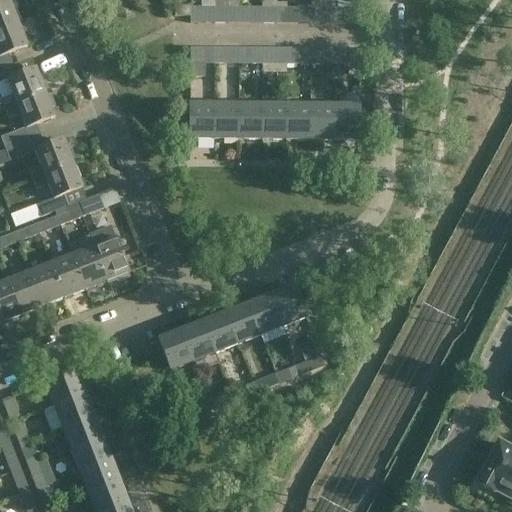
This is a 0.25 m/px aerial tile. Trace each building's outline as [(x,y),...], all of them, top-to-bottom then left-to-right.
[(7,0),(0,2),(0,29),(17,23),(16,21),(18,21),(14,9),(12,10),(8,0),(7,0)] [(190,20),(190,10),(190,9),(175,9),(175,19),(190,20)] [(190,10),(190,20),(190,26),(214,26),(214,10),(190,10)] [(238,10),(214,10),(214,26),(238,26),(238,10)] [(263,10),(238,10),(238,26),(262,26),(263,10)] [(263,10),(262,26),(287,26),(287,11),(263,10)] [(311,11),(287,11),(287,26),(311,27),(311,11)] [(335,11),(311,11),(311,27),(335,27),(335,11)] [(359,11),(335,11),(335,27),(359,27),(359,11)] [(0,71),(13,66),(9,56),(27,49),(23,39),(25,38),(20,27),(19,27),(17,23),(0,29),(0,71)] [(215,67),(215,50),(190,50),(190,67),(215,67)] [(215,50),(215,67),(239,67),(239,51),(215,50)] [(239,51),(239,67),(263,67),(263,51),(239,51)] [(263,51),(263,67),(287,67),(287,51),(263,51)] [(287,51),(287,67),(311,68),(311,51),(287,51)] [(311,51),(311,68),(335,68),(335,52),(311,51)] [(335,52),(335,68),(359,68),(359,52),(335,52)] [(13,66),(0,71),(0,85),(8,82),(13,96),(2,101),(5,110),(45,94),(44,91),(48,90),(43,78),(39,80),(35,70),(17,77),(13,66)] [(191,91),(202,92),(203,75),(191,74),(191,91)] [(6,150),(40,136),(36,126),(54,119),(51,109),(55,108),(50,96),(46,98),(45,94),(5,110),(9,120),(21,115),(26,129),(2,139),(6,150)] [(214,143),(214,108),(189,108),(189,121),(189,142),(214,143)] [(238,109),(214,108),(214,143),(238,143),(238,109)] [(262,109),(238,109),(238,143),(262,143),(262,109)] [(262,109),(262,143),(286,144),(286,109),(262,109)] [(310,110),(286,109),(286,144),(310,144),(310,110)] [(310,110),(310,144),(334,144),(335,110),(310,110)] [(359,110),(335,110),(334,144),(359,145),(359,110)] [(6,150),(7,151),(11,162),(35,153),(40,166),(28,171),(32,180),(72,164),(71,163),(76,161),(71,150),(67,151),(63,141),(45,148),(40,136),(6,150)] [(72,164),(32,180),(36,190),(48,186),(54,200),(36,207),(41,219),(64,210),(68,209),(68,208),(64,197),(82,190),(78,180),(80,179),(76,168),(74,169),(72,164)] [(83,218),(103,211),(104,210),(104,209),(99,196),(77,205),(83,218)] [(83,218),(77,205),(68,208),(68,209),(64,210),(66,214),(57,217),(61,227),(83,218)] [(40,235),(61,227),(57,217),(36,225),(40,235)] [(36,225),(14,234),(17,244),(40,235),(36,225)] [(109,230),(89,238),(107,284),(115,281),(116,285),(128,280),(127,277),(127,276),(109,230)] [(0,250),(17,244),(14,234),(0,239),(0,250)] [(92,249),(72,257),(85,293),(107,284),(89,238),(87,238),(92,249)] [(85,293),(72,257),(50,265),(64,301),(85,293)] [(50,265),(28,274),(42,310),(64,301),(50,265)] [(42,310),(28,274),(8,282),(22,318),(42,310)] [(8,282),(0,285),(0,326),(22,318),(8,282)] [(292,289),(271,298),(283,331),(305,322),(292,289)] [(283,331),(271,298),(249,306),(261,339),(283,331)] [(261,339),(249,306),(226,315),(239,347),(261,339)] [(226,315),(205,323),(218,356),(239,347),(226,315)] [(205,323),(182,332),(195,364),(218,356),(205,323)] [(195,364),(182,332),(155,342),(168,375),(195,364)] [(321,359),(297,368),(301,378),(326,368),(321,359)] [(301,378),(297,368),(275,377),(279,387),(301,378)] [(51,409),(85,396),(76,373),(43,387),(51,409)] [(279,387),(275,377),(253,385),(257,395),(279,387)] [(257,395),(253,385),(232,394),(236,404),(257,395)] [(236,404),(232,394),(209,402),(213,413),(236,404)] [(85,396),(51,409),(60,431),(93,418),(85,396)] [(10,426),(19,422),(10,399),(1,403),(10,426)] [(213,413),(209,402),(185,411),(189,422),(213,413)] [(93,418),(60,431),(69,453),(102,440),(93,418)] [(19,422),(10,426),(18,447),(27,444),(19,422)] [(2,429),(0,429),(0,450),(1,454),(11,450),(2,429)] [(110,462),(102,440),(69,453),(77,475),(110,462)] [(27,444),(18,447),(27,469),(36,466),(27,444)] [(500,496),(511,474),(511,451),(499,444),(477,485),(494,496),(496,494),(500,496)] [(19,472),(11,450),(1,454),(10,476),(19,472)] [(119,483),(110,462),(77,475),(86,496),(119,483)] [(44,487),(36,466),(27,469),(35,491),(44,487)] [(19,472),(10,476),(18,498),(28,494),(19,472)] [(511,474),(500,496),(510,501),(508,505),(511,507),(511,474)] [(110,511),(128,505),(119,483),(86,496),(91,511),(110,511)] [(45,511),(53,509),(44,487),(35,491),(43,511),(45,511)] [(34,511),(28,494),(18,498),(23,511),(34,511)]
